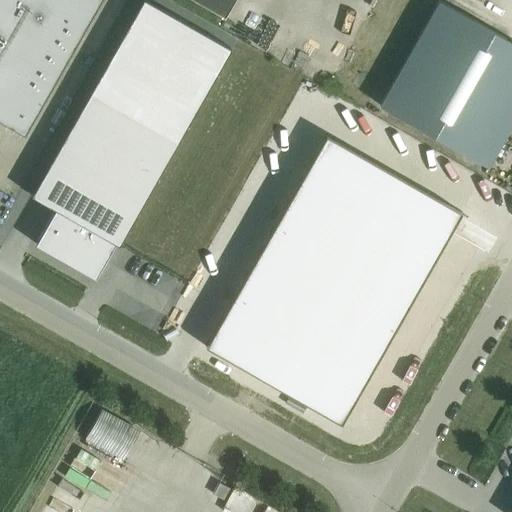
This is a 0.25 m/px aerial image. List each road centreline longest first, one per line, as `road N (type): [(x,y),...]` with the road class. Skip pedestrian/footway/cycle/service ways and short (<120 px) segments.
road 1 (unclassified): [(385,504),(0,287)]
road 2 (unclassified): [(385,504),(511,283)]
